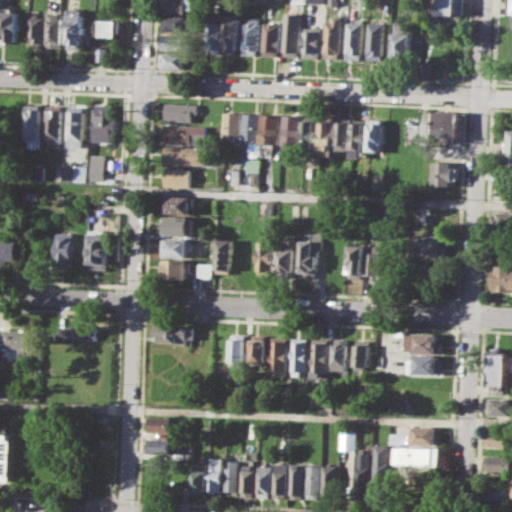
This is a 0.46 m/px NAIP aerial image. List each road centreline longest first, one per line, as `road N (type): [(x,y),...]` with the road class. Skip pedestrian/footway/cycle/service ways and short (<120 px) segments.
road 1 (residential): [(0,292),(511,316)]
road 2 (residential): [(0,75),(511,97)]
road 3 (residential): [(125,511),(145,0)]
road 4 (residential): [(483,0),(464,511)]
